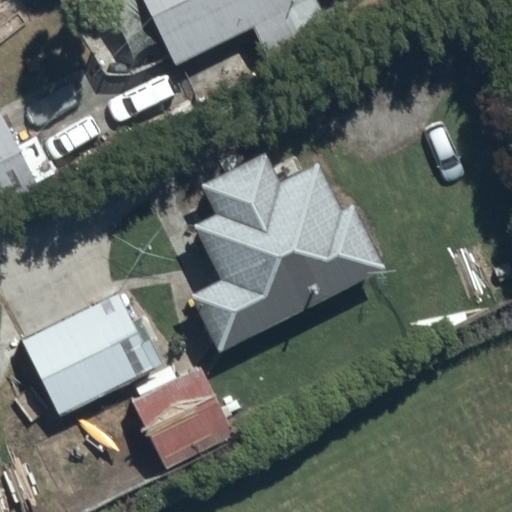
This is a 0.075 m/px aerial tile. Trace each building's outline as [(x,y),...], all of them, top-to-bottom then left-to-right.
[(138,0),(170,65),(251,26),(267,58),(326,29),(311,0),(138,0)] [(0,191),(30,175),(0,123),(0,191)] [(187,295),(213,350),(382,268),(350,203),(338,209),(316,162),(275,182),(260,152),(195,184),(211,216),(191,226),(217,280),(187,295)] [(113,292),(19,340),(58,416),(152,368),(113,292)] [(231,433),(195,365),(129,402),(141,425),(63,467),(87,510),(231,433)]
